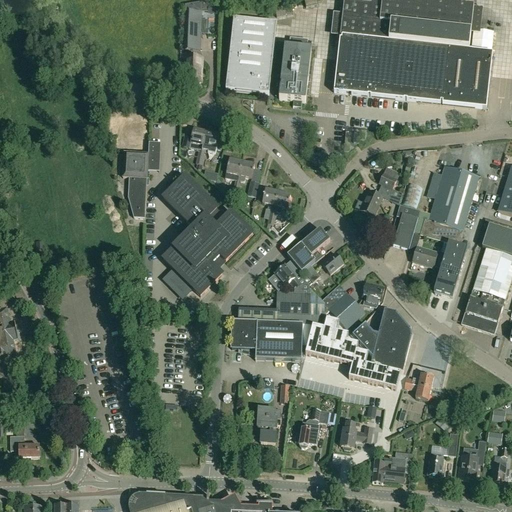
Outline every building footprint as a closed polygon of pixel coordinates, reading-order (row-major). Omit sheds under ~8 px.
[(344,4),(334,93),(441,104),(442,104),(442,107),(486,111),(492,55),(468,53),(473,9),(393,0),(371,0),(371,7),(344,4)] [(305,10),(317,7),(316,1),(304,3),(305,10)] [(218,7),(208,7),(208,14),(208,15),(218,15),(218,10),(218,7)] [(201,15),(185,14),(184,51),(200,52),(201,15)] [(269,97),(276,26),(233,21),(226,92),(269,97)] [(301,104),(306,105),(311,53),(307,52),(308,43),(290,41),(289,50),(284,50),(279,102),(294,104),(293,110),(301,110),(301,104)] [(200,85),(200,78),(202,78),(202,73),(200,73),(200,70),(200,60),(186,60),(186,69),(185,75),(187,75),(186,85),(192,85),(192,86),(198,87),(198,85),(200,85)] [(278,116),(281,107),(273,104),(270,113),(278,116)] [(108,131),(108,146),(144,148),(145,122),(115,120),(115,131),(108,131)] [(190,146),(196,147),(195,151),(199,152),(202,152),(203,148),(206,134),(193,132),(190,146)] [(218,137),(206,134),(203,148),(202,152),(205,153),(208,154),(208,155),(215,157),(217,151),(215,150),(218,137)] [(124,155),(123,180),(129,180),(128,200),(133,220),(144,221),(146,181),(147,181),(148,166),(159,166),(160,145),(149,145),(148,151),(131,150),(131,156),(124,155)] [(188,146),(182,145),(179,157),(186,158),(188,146)] [(242,164),(229,161),(225,181),(236,183),(236,182),(237,182),(238,178),(242,164)] [(242,164),(238,178),(237,182),(240,183),(244,184),(245,180),(251,181),(254,167),(242,164)] [(511,217),(511,169),(498,213),(511,217)] [(379,186),(381,187),(377,197),(382,200),(388,203),(392,192),(399,176),(386,170),(379,186)] [(420,238),(448,247),(458,249),(479,180),(444,170),(430,216),(428,223),(424,222),(420,238)] [(231,215),(225,220),(185,179),(163,201),(194,231),(163,262),(174,273),(164,282),(182,301),(192,291),(200,299),(222,277),(211,267),(220,258),(226,263),(252,236),(231,215)] [(250,183),(247,197),(255,199),(259,185),(250,183)] [(416,210),(422,190),(407,186),(402,207),(416,210)] [(275,208),(278,194),(265,191),(262,205),(268,207),(267,211),(264,220),(269,221),(269,219),(271,212),(274,212),(275,208)] [(278,194),(275,208),(274,212),(276,213),(276,214),(281,215),(282,210),(287,211),(290,197),(278,194)] [(377,197),(369,194),(360,213),(374,219),(382,200),(377,197)] [(402,216),(393,248),(409,252),(411,247),(414,236),(420,214),(400,208),(398,215),(402,216)] [(420,214),(414,236),(420,238),(424,222),(428,223),(430,216),(420,214)] [(486,251),(462,327),(494,337),(503,310),(498,309),(500,301),(505,302),(511,279),(511,234),(489,227),(482,250),(486,251)] [(302,246),(287,258),(301,275),(315,264),(311,258),(330,243),(320,231),(305,243),(306,244),(303,247),(302,246)] [(417,248),(420,238),(414,236),(411,247),(417,248)] [(434,294),(452,299),(466,251),(458,249),(448,247),(446,256),(441,254),(440,257),(437,268),(437,270),(441,271),(443,273),(440,274),(434,294)] [(439,254),(438,256),(416,250),(412,264),(434,271),(435,267),(437,268),(440,257),(441,254),(439,254)] [(343,266),(335,255),(322,266),(330,277),(343,266)] [(275,277),(268,282),(278,294),(284,288),(285,289),(289,285),(294,291),(294,296),(277,296),(277,317),(276,325),(303,326),(321,327),(321,318),(323,318),(326,316),(322,311),(324,308),(321,304),(323,303),(309,287),(299,275),(294,280),(285,268),(282,271),(281,270),(277,273),(278,274),(275,277)] [(320,279),(311,268),(304,274),(313,285),(320,279)] [(366,285),(363,299),(366,300),(364,306),(378,310),(380,304),(384,290),(366,285)] [(323,303),(321,304),(324,308),(352,338),(353,338),(361,330),(355,324),(364,316),(339,288),(323,303)] [(373,360),(371,367),(401,375),(403,376),(406,364),(404,363),(410,340),(412,341),(412,340),(411,340),(409,333),(411,332),(411,331),(409,333),(396,317),(396,315),(385,312),(378,336),(373,360)] [(9,328),(6,313),(0,314),(0,363),(16,360),(13,346),(18,345),(14,327),(9,328)] [(352,368),(349,380),(396,393),(401,375),(371,367),(365,366),(368,356),(356,353),(358,345),(347,342),(348,337),(336,334),(338,325),(327,322),(324,331),(313,328),(306,356),(352,368)] [(232,324),(231,351),(255,352),(255,362),(256,362),(256,361),(301,363),(303,326),(276,325),(231,323),(231,324),(232,324)] [(361,330),(353,338),(364,350),(373,360),(378,336),(373,335),(365,326),(361,330)] [(413,382),(411,387),(412,387),(418,388),(431,391),(434,379),(427,378),(428,375),(422,374),(422,376),(421,376),(420,382),(413,380),(413,382)] [(412,387),(411,393),(417,394),(416,401),(428,403),(431,391),(418,388),(412,387)] [(496,418),(510,418),(510,407),(496,407),(496,418)] [(278,426),(276,426),(276,421),(280,421),(280,413),(259,412),(258,420),(262,420),(261,446),(275,447),(276,429),(277,429),(278,426)] [(301,438),(296,437),(295,445),(300,446),(299,448),(301,451),(306,451),(308,449),(308,450),(309,448),(316,449),(318,435),(319,429),(318,428),(318,425),(327,427),(329,415),(312,412),(311,422),(316,423),(315,428),(303,426),(302,432),(301,438)] [(347,426),(346,432),(343,432),(341,449),(343,449),(343,450),(344,452),(349,453),(351,452),(351,450),(353,451),(355,442),(363,444),(363,445),(370,446),(372,431),(366,430),(365,437),(356,435),(356,434),(354,434),(355,427),(347,426)] [(501,446),(502,436),(489,435),(488,444),(501,446)] [(447,458),(455,459),(458,437),(450,436),(447,458)] [(22,448),(22,439),(24,439),(10,439),(11,453),(11,451),(19,451),(19,461),(40,460),(39,448),(22,448)] [(463,458),(460,481),(474,483),(477,465),(483,465),(486,445),(479,444),(477,460),(463,458)] [(443,463),(442,463),(443,458),(431,456),(428,477),(430,477),(429,479),(434,480),(435,478),(441,479),(443,463)] [(389,461),(385,461),(384,466),(375,464),(372,485),(383,486),(383,484),(403,486),(406,462),(389,460),(389,461)] [(497,469),(493,469),(491,485),(493,485),(492,487),(497,487),(498,486),(504,487),(506,470),(505,470),(506,466),(498,465),(497,469)] [(271,511),(272,507),(258,506),(258,509),(241,508),(235,497),(221,504),(209,504),(209,500),(138,496),(138,497),(134,499),(131,502),(129,505),(129,510),(128,510),(129,511),(271,511)]
